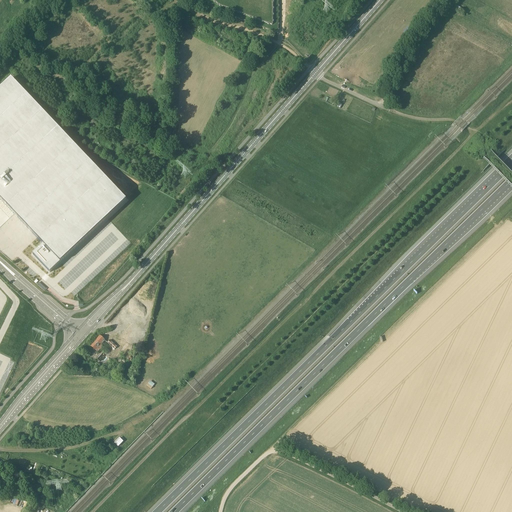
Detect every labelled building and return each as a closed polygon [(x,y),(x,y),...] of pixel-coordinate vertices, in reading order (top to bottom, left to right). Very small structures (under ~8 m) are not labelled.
[(410,28),(404,34),(409,38),(414,32),(410,28)] [(11,78),(0,88),(0,198),(43,245),(33,254),(50,272),(127,200),(11,78)] [(90,345),(96,351),(106,341),(100,335),(90,345)] [(115,349),(117,347),(109,340),(107,343),(115,349)] [(119,439),(114,444),(118,448),(123,442),(119,439)]
